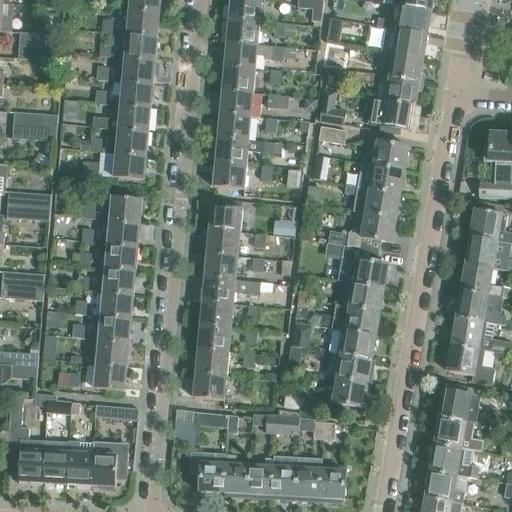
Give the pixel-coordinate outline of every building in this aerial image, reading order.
[(130,0),(129,13),(159,15),(160,0),(130,0)] [(259,0),(230,0),(229,22),(259,25),(262,0),(259,0)] [(321,29),(323,0),(298,0),(297,10),(313,11),(312,23),(312,28),(321,29)] [(393,0),(393,7),(401,8),(430,14),(432,0),(393,0)] [(13,8),(8,7),(0,6),(0,34),(11,35),(13,8)] [(401,8),(399,23),(394,22),(393,31),(397,32),(397,33),(428,38),(430,28),(428,28),(430,14),(401,8)] [(127,36),(157,39),(159,15),(129,13),(127,36)] [(330,20),(326,45),(339,47),(343,23),(330,20)] [(376,29),(390,31),(391,22),(378,20),(376,29)] [(112,35),(113,22),(102,21),(101,34),(112,35)] [(257,48),(259,25),(229,22),(226,46),(257,49),(257,48)] [(295,26),(286,25),(275,24),(274,38),(285,39),(294,40),(295,26)] [(396,40),(393,57),(422,62),(424,48),(426,48),(428,38),(397,33),(397,32),(393,31),(390,31),(376,29),(375,37),(396,40)] [(19,35),(18,48),(50,50),(51,37),(19,35)] [(125,60),(155,63),(157,39),(127,36),(125,60)] [(110,59),(111,45),(100,44),(99,58),(110,59)] [(325,45),(322,69),(340,72),(343,48),(325,45)] [(257,48),(257,49),(226,46),(224,70),(255,73),(256,57),(265,58),(265,62),(282,63),(283,61),(296,62),(297,50),(257,48)] [(50,50),(18,48),(17,62),(49,64),(50,50)] [(419,76),(422,62),(393,57),(390,71),(387,70),(385,78),(389,80),(389,81),(420,87),(422,77),(419,76)] [(155,63),(125,60),(122,84),(153,87),(155,63)] [(107,83),(109,69),(98,68),(96,82),(107,83)] [(224,70),(222,94),(252,97),(255,73),(224,70)] [(292,87),(294,76),(281,75),(282,73),(271,72),(269,86),(280,87),(280,86),(292,87)] [(384,105),(414,110),(416,96),(419,97),(420,87),(389,81),(389,80),(385,78),(357,74),(355,83),(387,88),(385,103),(384,105)] [(153,87),(122,84),(120,108),(150,111),(153,87)] [(105,106),(107,93),(96,92),(94,105),(105,106)] [(344,127),(346,113),(333,111),(335,95),(324,93),(320,124),(344,127)] [(250,121),(252,97),(222,94),(220,118),(250,121)] [(278,111),(280,97),(269,96),(267,109),(278,111)] [(369,126),(412,133),(414,125),(411,124),(414,110),(384,105),(385,103),(373,101),(369,126)] [(305,102),(304,113),(316,115),(317,103),(305,102)] [(148,135),(150,111),(120,108),(119,121),(104,120),(104,117),(94,116),(93,130),(118,132),(148,135)] [(14,114),(13,128),(57,130),(58,117),(14,114)] [(248,144),(250,121),(220,118),(217,142),(248,144)] [(276,135),(278,122),(267,120),(265,134),(276,135)] [(308,134),(309,124),(299,123),(298,133),(308,134)] [(57,130),(13,128),(12,141),(56,144),(57,130)] [(344,147),(347,133),(321,129),(319,143),(344,147)] [(118,132),(116,156),(146,159),(148,135),(118,132)] [(511,138),(492,137),(491,150),(484,149),(483,165),(496,166),(494,188),(480,187),(479,199),(511,201),(511,138)] [(101,155),(102,141),(91,140),(91,142),(90,152),(90,154),(101,155)] [(81,141),(80,151),(90,152),(91,142),(81,141)] [(217,142),(215,165),(245,168),(248,144),(217,142)] [(274,158),(275,145),(264,144),(263,157),(274,158)] [(379,144),(375,168),(403,174),(406,160),(407,160),(409,149),(379,144)] [(50,161),(40,154),(35,161),(45,168),(50,161)] [(143,183),(146,159),(116,156),(113,180),(143,183)] [(315,169),(313,181),(325,183),(329,160),(317,158),(315,169)] [(99,179),(100,165),(89,164),(88,178),(99,179)] [(243,193),(245,168),(215,165),(213,190),(243,193)] [(272,183),(273,169),(262,168),(261,182),(272,183)] [(347,179),(346,188),(401,198),(403,187),(401,187),(403,174),(375,168),(373,181),(359,179),(359,181),(347,179)] [(288,172),(286,188),(299,190),(301,173),(288,172)] [(324,191),(308,188),(306,205),(321,207),(324,191)] [(366,216),(366,217),(395,222),(397,207),(399,208),(401,198),(346,188),(345,195),(356,197),(353,213),(366,216)] [(115,198),(112,198),(109,223),(139,225),(142,201),(128,199),(128,194),(116,193),(115,198)] [(9,194),(7,209),(50,212),(51,197),(9,194)] [(508,216),(499,215),(500,208),(482,205),(480,213),(476,212),(471,240),(497,245),(497,244),(511,246),(511,234),(505,234),(508,216)] [(95,221),(96,208),(84,207),(83,220),(95,221)] [(212,207),(210,232),(240,235),(242,210),(212,207)] [(7,220),(39,223),(49,224),(50,212),(7,209),(7,220)] [(359,227),(349,235),(349,236),(330,233),(328,245),(379,254),(381,243),(392,245),(394,236),(392,236),(395,222),(366,217),(364,228),(359,227)] [(139,225),(109,223),(107,247),(137,249),(139,225)] [(280,224),(279,237),(295,238),(296,225),(280,224)] [(92,245),(94,232),(82,231),(81,244),(92,245)] [(237,259),(240,235),(210,232),(207,256),(237,259)] [(265,251),(266,237),(255,236),(254,249),(265,251)] [(466,268),(492,272),(511,275),(511,265),(495,258),(497,245),(471,240),(466,268)] [(377,264),(379,254),(328,245),(326,257),(350,261),(359,261),(355,285),(383,290),(385,276),(387,276),(389,266),(377,264)] [(107,247),(105,271),(135,273),(137,249),(107,247)] [(90,269),(91,255),(80,254),(79,268),(90,269)] [(205,280),(235,283),(235,282),(237,259),(207,256),(205,280)] [(262,274),(264,261),(253,260),(252,273),(262,274)] [(280,277),(289,278),(290,264),(281,263),(280,277)] [(492,272),(466,268),(462,294),(487,299),(488,297),(494,298),(508,301),(510,290),(490,287),(492,272)] [(133,297),(135,273),(105,271),(103,295),(133,297)] [(3,273),(2,289),(44,292),(45,276),(3,273)] [(297,276),(295,284),(306,286),(307,278),(297,276)] [(88,293),(89,279),(78,278),(76,292),(88,293)] [(203,304),(233,307),(234,295),(249,297),(260,298),(262,285),(235,282),(235,283),(205,280),(203,304)] [(355,285),(350,310),(380,315),(382,305),(380,305),(383,290),(355,285)] [(2,289),(1,300),(43,303),(44,292),(2,289)] [(299,293),(298,301),(310,303),(311,294),(299,293)] [(457,321),(482,326),(487,299),(462,294),(457,321)] [(131,321),(133,297),(103,295),(100,318),(131,321)] [(309,310),(310,303),(298,301),(297,309),(309,310)] [(86,317),(87,303),(76,302),(75,316),(86,317)] [(201,328),(230,331),(233,307),(203,304),(201,328)] [(258,322),(259,309),(248,308),(247,321),(258,322)] [(350,310),(346,333),(374,338),(377,324),(379,325),(380,315),(350,310)] [(128,345),(131,321),(100,318),(98,342),(128,345)] [(482,326),(457,321),(452,348),(478,352),(478,351),(484,352),(510,357),(511,347),(511,344),(491,341),(494,328),(482,326)] [(83,340),(85,327),(74,326),(72,339),(83,340)] [(310,339),(312,329),(297,326),(296,336),(310,339)] [(198,352),(228,355),(230,331),(201,328),(198,352)] [(372,353),(374,338),(346,333),(333,331),(329,355),(342,357),(372,363),(374,353),(372,353)] [(282,342),(282,335),(246,332),(245,345),(262,347),(262,340),(282,342)] [(44,348),(55,349),(56,338),(45,337),(44,348)] [(126,369),(128,345),(98,342),(96,366),(126,369)] [(30,356),(38,356),(39,348),(31,347),(30,356)] [(299,374),(302,350),(291,348),(287,373),(299,374)] [(478,352),(452,348),(447,375),(473,380),(473,378),(482,380),(481,386),(492,389),(493,382),(495,371),(481,369),(484,352),(478,351),(478,352)] [(70,363),(81,364),(82,352),(71,351),(70,363)] [(198,352),(196,376),(226,379),(228,355),(198,352)] [(0,353),(0,368),(37,371),(38,356),(30,356),(0,353)] [(254,370),(255,356),(244,355),(243,369),(254,370)] [(342,357),(338,381),(366,386),(369,372),(370,372),(372,363),(342,357)] [(124,394),(126,369),(96,366),(94,391),(124,394)] [(37,371),(0,368),(0,379),(36,382),(37,371)] [(265,374),(264,381),(276,383),(277,376),(265,374)] [(79,389),(80,376),(69,375),(68,388),(79,389)] [(223,404),(226,379),(196,376),(194,401),(223,404)] [(251,394),(253,381),(242,380),(241,393),(251,394)] [(363,401),(366,386),(338,381),(333,405),(363,411),(365,401),(363,401)] [(446,387),(440,419),(465,424),(474,425),(475,426),(480,398),(465,395),(466,390),(446,387)] [(303,412),(305,401),(298,400),(299,395),(286,393),(283,409),(303,412)] [(11,398),(9,434),(9,436),(8,459),(20,460),(19,483),(43,485),(45,453),(45,443),(29,442),(29,430),(22,429),(24,399),(11,398)] [(57,404),(47,403),(46,414),(55,415),(57,404)] [(80,417),(81,406),(71,405),(70,417),(80,417)] [(123,410),(96,407),(95,419),(109,421),(108,431),(121,432),(123,410)] [(193,413),(177,412),(176,426),(227,430),(227,435),(229,417),(193,414),(193,413)] [(278,414),(278,417),(277,435),(299,437),(300,419),(293,418),(293,416),(278,414)] [(267,416),(265,435),(277,435),(278,417),(267,416)] [(239,418),(229,417),(227,435),(237,436),(239,418)] [(465,424),(440,419),(435,446),(473,453),(482,455),(484,443),(471,441),(474,425),(465,424)] [(313,441),(324,442),(325,424),(314,424),(313,441)] [(324,442),(334,443),(335,425),(325,424),(324,442)] [(0,458),(8,459),(9,436),(9,434),(0,433),(0,458)] [(69,443),(68,454),(67,486),(90,488),(92,455),(80,455),(80,444),(69,443)] [(92,455),(90,488),(100,488),(102,492),(111,493),(114,489),(115,489),(116,481),(126,481),(127,458),(105,456),(106,446),(92,445),(92,455)] [(473,453),(435,446),(430,473),(456,478),(456,477),(467,479),(477,481),(479,470),(470,468),(473,453)] [(511,448),(503,447),(501,456),(511,458),(511,448)] [(43,485),(67,486),(68,454),(45,453),(43,485)] [(225,456),(191,455),(190,475),(201,476),(200,494),(223,496),(225,457),(225,456)] [(223,499),(248,501),(250,467),(236,467),(236,458),(225,457),(223,496),(223,499)] [(274,469),(273,498),(282,499),(282,503),(297,504),(299,470),(299,460),(274,458),(274,461),(274,469)] [(248,501),(263,502),(263,498),(273,498),(274,469),(274,461),(265,460),(265,468),(250,467),(248,501)] [(299,460),(299,470),(297,504),(312,504),(312,500),(322,501),(324,472),(324,461),(299,460)] [(332,506),(344,506),(345,502),(346,502),(347,473),(324,472),(322,501),(332,502),(332,506)] [(456,478),(430,473),(426,500),(451,505),(462,507),(467,479),(456,477),(456,478)] [(449,511),(451,505),(426,500),(423,511),(449,511)]
